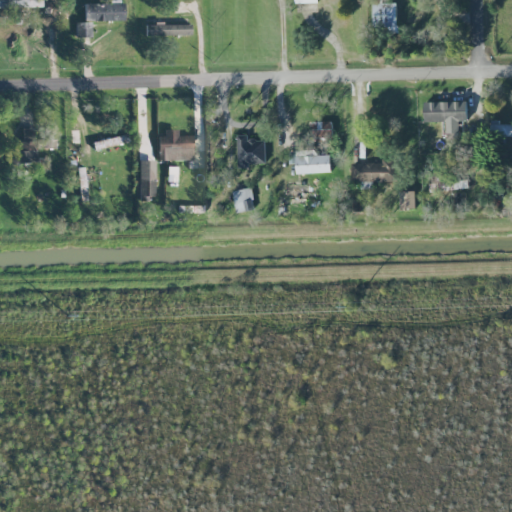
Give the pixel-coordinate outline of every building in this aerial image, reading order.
[(123,3),(83,4),(84,21),(123,20),(123,3)] [(397,5),(374,5),(373,27),(397,27),(397,5)] [(91,22),(75,22),(75,38),(91,37),(91,22)] [(190,24),(145,25),(145,36),(190,35),(190,24)] [(424,103),(425,122),(445,122),(446,134),(460,133),(459,121),(468,120),(467,101),(424,103)] [(332,122),(313,122),(313,139),(333,138),(332,122)] [(511,124),(494,124),(493,136),(511,136),(511,124)] [(34,163),(35,128),(23,128),(22,141),(14,141),(14,151),(8,151),(8,162),(34,163)] [(192,160),(192,135),(177,136),(177,131),(157,132),(157,160),(192,160)] [(128,141),(126,133),(92,143),(94,150),(128,141)] [(237,135),(238,168),(249,168),(249,164),(266,164),(265,140),(248,140),(248,135),(237,135)] [(297,174),(331,173),(330,155),(316,156),(316,150),(296,151),(297,174)] [(139,160),(138,196),(154,196),(154,160),(139,160)] [(395,161),(351,163),(352,183),(396,181),(395,161)] [(430,191),(468,190),(468,175),(430,176),(430,191)] [(311,199),(311,185),(287,185),(287,199),(311,199)] [(232,191),(237,213),(256,209),(251,188),(232,191)] [(415,191),(400,192),(401,209),(416,209),(415,191)]
